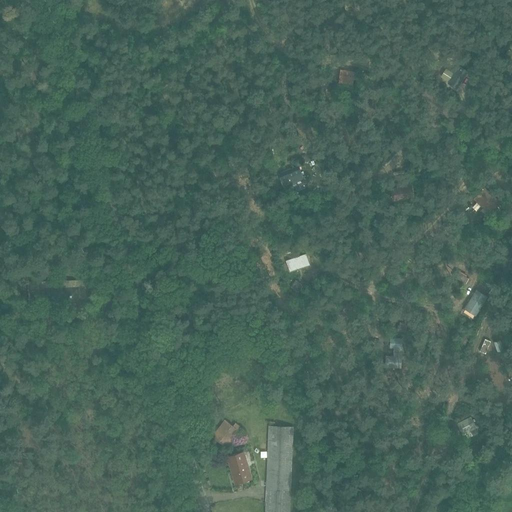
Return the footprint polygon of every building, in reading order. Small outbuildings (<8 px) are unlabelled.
[(341,70),(339,79),(352,81),(354,72),(341,70)] [(462,80),(453,75),(449,82),(457,87),(462,80)] [(293,168),(294,170),(290,172),(289,169),(285,171),(285,169),(281,171),(283,175),(284,174),(287,181),(302,175),(299,168),(297,169),(296,167),(293,168)] [(411,181),(406,182),(396,184),(397,188),(390,189),(392,196),(398,195),(399,199),(413,197),(411,181)] [(475,199),(489,213),(499,203),(485,189),(475,199)] [(305,256),(309,256),(308,249),(288,252),(290,264),(305,262),(305,256)] [(310,269),(294,277),(299,286),(315,278),(310,269)] [(93,280),(83,280),(42,282),(42,290),(45,290),(45,303),(78,302),(78,299),(92,298),(91,289),(94,289),(93,280)] [(467,306),(477,312),(483,302),(473,295),(467,306)] [(394,357),(386,356),(386,366),(400,367),(401,352),(401,339),(391,338),(390,347),(395,347),(394,357)] [(476,427),(470,417),(460,422),(465,433),(470,430),(473,435),(478,432),(475,427),(476,427)] [(225,420),(218,429),(212,437),(225,447),(238,430),(225,420)] [(265,511),(289,511),(293,427),(269,426),(265,511)] [(232,468),(237,483),(251,479),(243,452),(227,457),(231,469),(232,468)]
